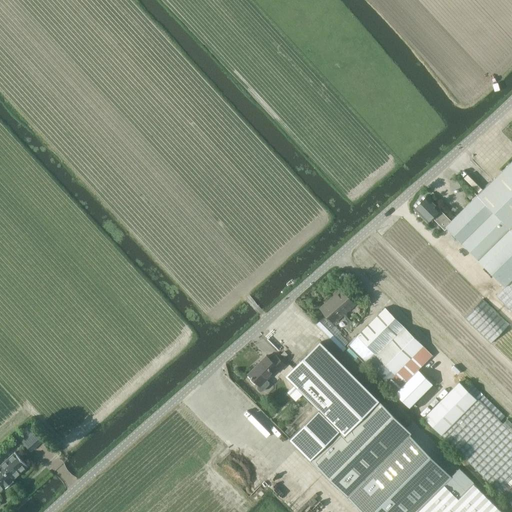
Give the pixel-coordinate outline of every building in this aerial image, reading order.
[(460,80),(469,90),(474,86),(465,76),(460,80)] [(511,313),(511,162),(477,196),(450,222),(439,209),(440,209),(426,196),(413,209),(426,222),(431,217),(444,230),(446,229),(503,288),(495,296),(511,313)] [(341,290),(330,299),(343,314),(354,305),(341,290)] [(343,314),(330,299),(320,308),(333,323),(343,314)] [(432,355),(384,307),(346,345),(385,384),(385,383),(395,392),(394,393),(409,408),(432,384),(417,370),(432,355)] [(321,342),(286,375),(319,409),(290,439),(362,511),(502,511),(459,469),(452,476),(428,452),(428,451),(411,433),(321,342)] [(265,380),(277,369),(280,372),(285,367),(275,357),(270,361),(265,357),(247,374),(258,385),(257,387),(256,389),(259,391),(261,392),(268,385),(268,383),(265,380)] [(459,382),(424,418),(511,505),(511,424),(507,419),(503,424),(500,421),(504,417),(470,383),(465,388),(459,382)] [(14,453),(0,465),(0,466),(12,480),(27,467),(28,466),(15,452),(14,453)] [(0,490),(5,486),(5,487),(6,488),(13,481),(12,480),(0,466),(0,490)]
